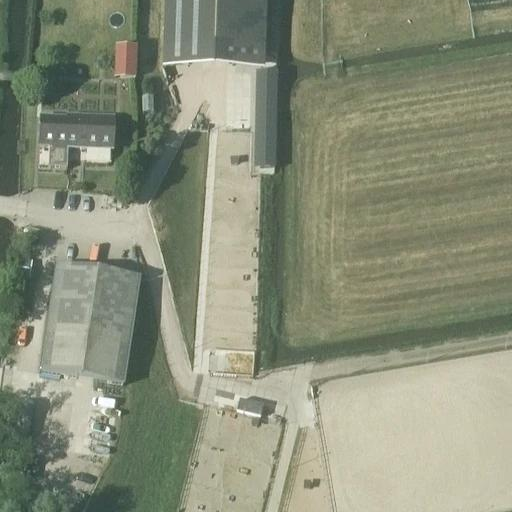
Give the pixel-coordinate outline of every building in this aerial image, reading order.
[(163,0),(162,51),(265,54),(266,0),(163,0)] [(115,47),(114,78),(135,79),(136,48),(115,47)] [(255,73),(252,170),(273,171),(276,74),(255,73)] [(112,150),(113,119),(67,117),(67,111),(59,111),(59,120),(41,119),(39,147),(49,148),(48,169),(66,170),(67,148),(112,150)] [(19,273),(18,279),(30,280),(31,264),(19,263),(19,273)] [(123,386),(139,280),(55,268),(39,373),(123,386)]
